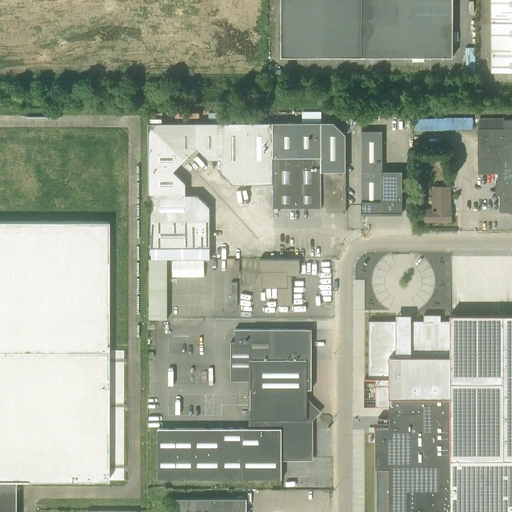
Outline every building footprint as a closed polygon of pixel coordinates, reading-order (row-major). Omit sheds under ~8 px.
[(281,0),(281,56),(362,57),(453,57),(452,0),(281,0)] [(511,0),(491,0),(492,71),(511,71),(511,0)] [(478,128),(478,163),(478,173),(499,173),(500,212),(511,211),(511,119),(504,120),(504,117),(479,117),(479,128),(478,128)] [(233,183),(247,183),(247,122),(220,123),(221,159),(221,171),(233,183)] [(247,183),(273,183),(273,157),(272,122),(247,122),(247,183)] [(346,212),(345,171),(346,134),(333,122),(273,122),(273,157),(273,183),(273,207),(321,207),(321,202),(326,202),(326,212),(346,212)] [(149,123),(185,159),(197,147),(197,123),(149,123)] [(149,171),(173,171),(185,159),(149,123),(149,171)] [(209,159),(221,159),(220,123),(197,123),(197,147),(209,159)] [(361,211),(382,211),(402,211),(402,170),(382,170),(382,130),(361,131),(361,211)] [(149,195),(151,195),(185,195),(185,183),(173,171),(149,171),(149,195)] [(432,208),(425,208),(425,221),(451,221),(451,186),(432,185),(432,208)] [(151,195),(151,221),(210,221),(210,207),(197,195),(185,195),(151,195)] [(0,511),(14,511),(15,480),(108,480),(124,480),(124,350),(108,350),(108,221),(0,220),(0,511)] [(151,247),(200,247),(210,247),(210,221),(151,221),(151,247)] [(150,258),(152,318),(170,318),(169,257),(150,258)] [(205,276),(206,259),(173,259),(173,276),(205,276)] [(292,304),(292,275),(300,275),(300,259),(260,259),(260,270),(262,270),(262,287),(278,287),(278,304),(292,304)] [(364,378),(364,405),(389,405),(389,417),(378,417),(378,427),(376,427),(376,468),(378,468),(377,511),(511,511),(511,314),(450,314),(450,321),(441,320),(441,314),(424,314),(424,320),(410,320),(407,318),(401,318),(398,320),(369,320),(369,378),(364,378)] [(158,428),(158,479),(282,479),(282,458),(311,458),(311,418),(319,411),(307,400),(307,389),(312,389),(312,329),(235,328),(235,341),(231,341),(231,380),(249,380),(249,428),(158,428)] [(246,511),(247,498),(176,498),(176,511),(246,511)]
